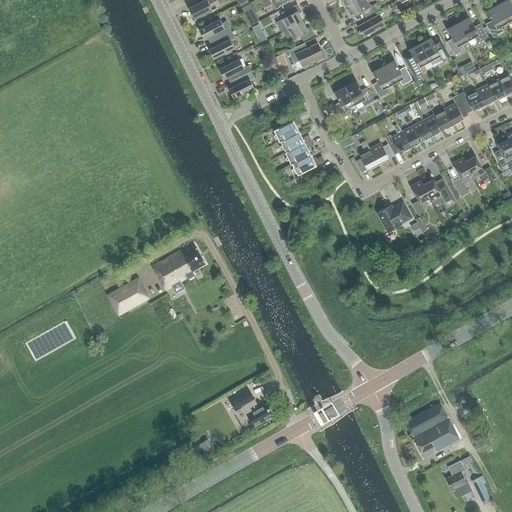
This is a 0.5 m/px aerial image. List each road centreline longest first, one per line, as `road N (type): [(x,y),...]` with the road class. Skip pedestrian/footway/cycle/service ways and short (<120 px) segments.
road 1 (tertiary): [(370,389),(326,331),(217,122)]
road 2 (residential): [(299,80),(356,188),(366,190),(511,111)]
road 3 (unclassified): [(298,429),(220,264)]
road 4 (secondary): [(154,511),(298,429)]
road 5 (secondary): [(370,389),(511,307)]
road 6 (tertiary): [(217,122),(157,0)]
road 7 (secondary): [(417,511),(370,389)]
road 8 (residential): [(347,56),(456,0)]
